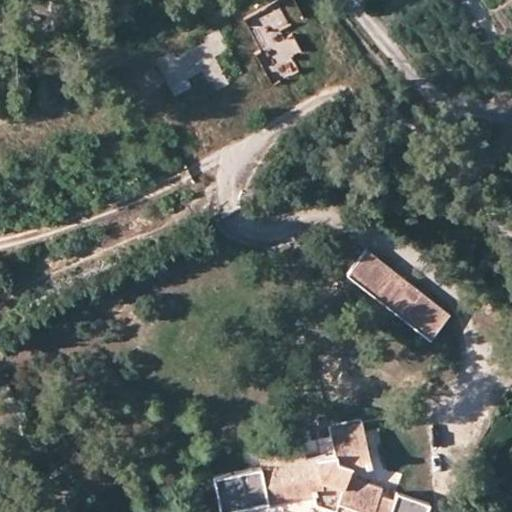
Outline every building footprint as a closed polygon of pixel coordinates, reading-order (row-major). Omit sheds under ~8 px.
[(292,0),(279,0),(276,2),(287,23),(301,16),(292,0)] [(276,2),(243,19),(261,52),(256,54),(272,85),(299,70),(292,56),(302,51),(287,23),(276,2)] [(173,52),(155,61),(174,97),(193,87),(189,79),(202,71),(213,93),(229,84),(227,81),(215,56),(229,49),(219,30),(204,38),(206,42),(176,58),(173,52)] [(215,56),(227,81),(242,73),(229,49),(215,56)] [(365,248),(346,272),(430,337),(448,312),(365,248)] [(310,490),(313,504),(332,511),(333,511),(336,503),(359,511),(425,511),(427,507),(394,495),(392,502),(377,497),(380,489),(346,477),(350,466),(368,462),(361,422),(328,428),(333,453),(304,459),(299,435),(255,443),(260,467),(211,476),(218,511),(266,502),(265,499),(310,490)] [(359,511),(336,503),(333,511),(332,511),(331,511),(359,511)]
